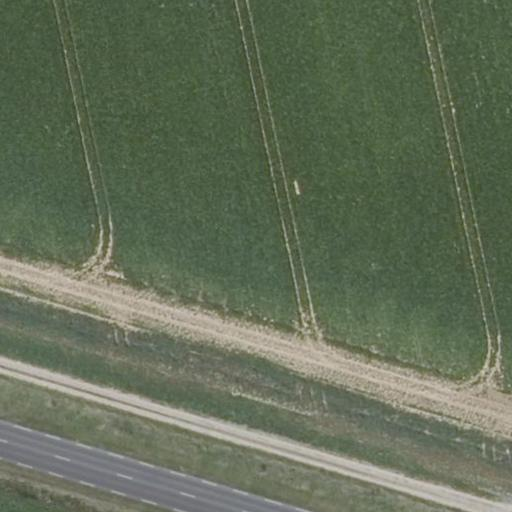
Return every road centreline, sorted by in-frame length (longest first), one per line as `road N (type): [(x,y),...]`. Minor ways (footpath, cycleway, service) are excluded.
road 1 (track): [(510,511),(0,362)]
road 2 (primary): [(236,511),(0,442)]
